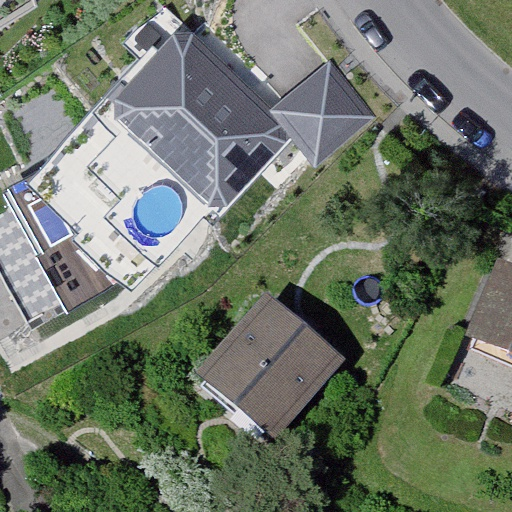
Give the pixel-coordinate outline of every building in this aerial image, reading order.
[(0,0),(0,15),(26,0),(0,0)] [(270,107),(196,26),(175,25),(25,162),(1,177),(67,297),(125,265),(133,274),(206,208),(215,217),(288,138),(284,124),(270,107)] [(329,62),(270,107),(284,124),(315,164),(373,119),(329,62)] [(511,297),(504,295),(478,357),(511,371),(511,297)] [(330,372),(269,326),(219,391),(280,437),(330,372)]
